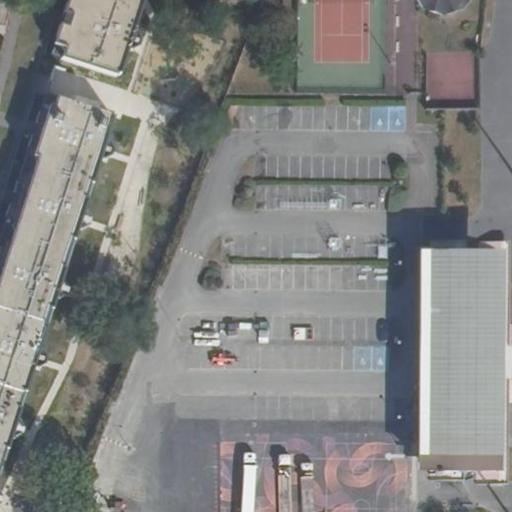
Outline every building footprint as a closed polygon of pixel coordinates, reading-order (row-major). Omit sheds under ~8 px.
[(68,0),(54,45),(64,48),(61,58),(115,76),(116,73),(119,74),(127,50),(130,51),(137,49),(139,39),(134,34),(132,33),(141,3),(139,0),(68,0)] [(415,0),(423,10),(443,16),(463,10),(470,0),(415,0)] [(51,54),(61,58),(64,48),(54,45),(51,54)] [(52,108),(56,97),(44,94),(41,104),(52,108)] [(70,102),(56,97),(52,108),(41,104),(0,234),(0,505),(2,499),(0,496),(0,467),(10,436),(15,437),(22,436),(25,427),(19,420),(15,419),(32,367),(36,368),(44,366),(47,357),(42,351),(38,349),(54,298),(57,299),(66,297),(69,287),(63,281),(60,280),(76,230),(80,231),(88,230),(90,220),(84,214),(81,213),(99,157),(103,158),(111,157),(113,149),(107,142),(105,141),(111,120),(108,119),(109,115),(94,110),(96,106),(71,98),(70,102)] [(511,402),(511,326),(507,326),(508,242),(483,241),(483,252),(428,252),(426,473),(480,474),(480,484),(506,484),(507,403),(511,402)]
